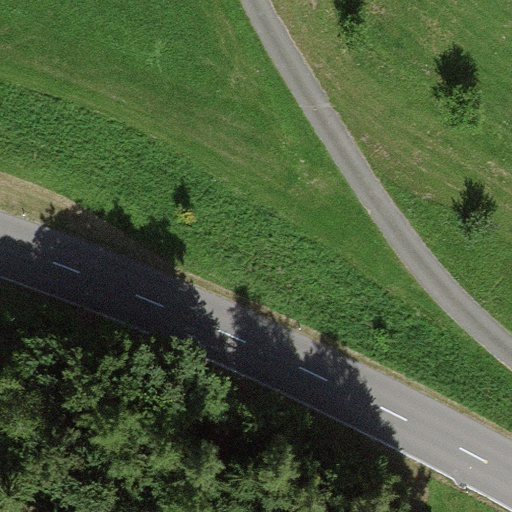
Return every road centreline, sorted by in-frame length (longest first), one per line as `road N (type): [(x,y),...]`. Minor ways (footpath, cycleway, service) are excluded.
road 1 (tertiary): [(0,248),(319,377),(511,482)]
road 2 (track): [(262,0),(390,230),(511,326)]
